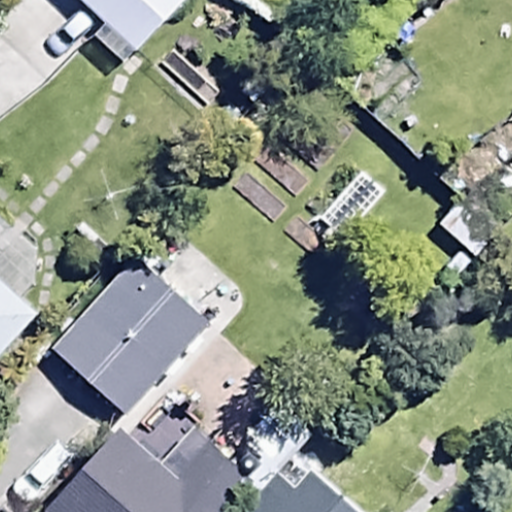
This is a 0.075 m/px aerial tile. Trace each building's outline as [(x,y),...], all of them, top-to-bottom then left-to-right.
[(59,0),(129,65),(185,5),(179,0),(59,0)] [(122,270),(45,357),(122,425),(211,323),(155,274),(143,288),(122,270)] [(0,358),(29,325),(0,299),(0,358)] [(263,502),(254,511),(337,511),(287,469),(308,445),(272,415),(225,470),(263,502)] [(227,511),(244,494),(200,455),(167,493),(100,433),(30,511),(227,511)]
